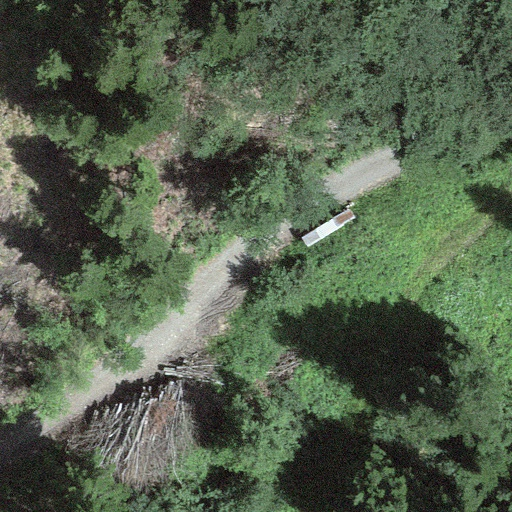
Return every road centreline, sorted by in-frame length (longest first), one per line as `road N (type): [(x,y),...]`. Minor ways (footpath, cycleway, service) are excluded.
road 1 (track): [(511,119),(338,186),(263,237),(71,408),(0,445)]
road 2 (track): [(329,511),(365,394),(400,315),(511,207)]
